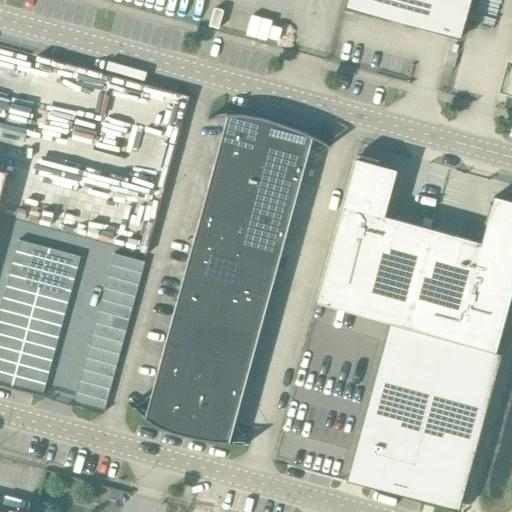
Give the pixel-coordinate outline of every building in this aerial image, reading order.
[(352,6),(453,34),(452,37),(460,39),(470,0),(345,0),(344,7),(352,9),(352,6)] [(208,119),(227,116),(144,416),(140,413),(135,409),(130,405),(129,406),(132,409),(136,412),(144,417),(153,423),(162,427),(172,431),(185,436),(199,440),(214,443),(228,444),(241,444),(248,443),(248,442),(243,443),(238,443),(228,442),(312,138),(318,141),(323,144),(329,148),(329,147),(326,144),(319,140),(312,137),(296,129),(280,123),(271,121),(258,118),(243,116),(227,115),(225,115),(221,115),(208,118),(208,119)] [(343,206),(317,302),(405,327),(432,229),(383,216),(389,197),(390,198),(396,176),(394,176),(396,169),(375,163),(376,160),(356,155),(343,205),(343,206)] [(432,229),(405,327),(495,352),(511,288),(511,201),(494,197),(492,204),(490,203),(484,224),(486,224),(481,243),(432,229)] [(19,240),(15,252),(46,260),(49,248),(19,240)] [(59,251),(56,263),(77,269),(80,257),(59,251)] [(15,252),(12,263),(43,272),(46,260),(15,252)] [(114,253),(110,265),(141,274),(144,262),(114,253)] [(46,260),(43,272),(74,280),(77,269),(56,263),(46,260)] [(12,263),(9,275),(40,283),(43,272),(12,263)] [(110,265),(107,277),(138,285),(141,274),(110,265)] [(43,272),(40,283),(71,292),(74,280),(43,272)] [(9,275),(6,286),(37,295),(40,283),(9,275)] [(107,277),(104,288),(135,297),(138,285),(107,277)] [(40,283),(37,295),(68,303),(71,292),(40,283)] [(6,286),(3,298),(34,306),(37,295),(6,286)] [(104,288),(101,300),(132,308),(135,297),(104,288)] [(37,295),(34,306),(64,315),(68,303),(37,295)] [(3,298),(0,307),(0,309),(30,318),(34,306),(3,298)] [(101,300),(98,311),(129,320),(132,308),(101,300)] [(34,306),(30,318),(61,326),(64,315),(34,306)] [(0,309),(0,321),(27,329),(30,318),(0,309)] [(98,311),(95,323),(126,331),(129,320),(98,311)] [(30,318),(27,329),(58,338),(61,326),(30,318)] [(0,321),(0,334),(24,341),(27,329),(0,321)] [(95,323),(92,334),(122,343),(126,331),(95,323)] [(405,327),(362,480),(458,507),(502,354),(405,327)] [(27,329),(24,341),(55,349),(58,338),(27,329)] [(0,334),(0,346),(21,352),(24,341),(0,334)] [(92,334),(88,346),(119,354),(122,343),(92,334)] [(24,341),(21,352),(52,361),(55,349),(24,341)] [(0,346),(0,358),(18,364),(21,352),(0,346)] [(88,346),(85,357),(116,366),(119,354),(88,346)] [(21,352),(18,364),(49,372),(52,361),(21,352)] [(85,357),(82,369),(113,377),(116,366),(85,357)] [(0,358),(0,371),(15,375),(18,364),(0,358)] [(18,364),(15,375),(45,384),(49,372),(18,364)] [(82,369),(79,380),(110,389),(113,377),(82,369)] [(0,371),(0,383),(11,387),(15,375),(0,371)] [(15,375),(11,387),(42,396),(45,384),(15,375)] [(79,380),(76,392),(107,400),(110,389),(79,380)] [(76,392),(73,404),(104,412),(107,400),(76,392)]
